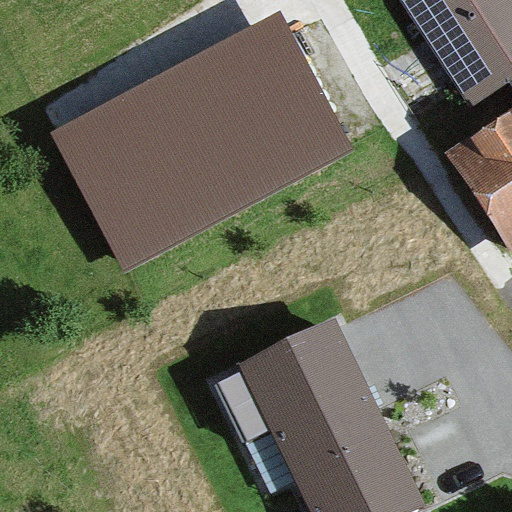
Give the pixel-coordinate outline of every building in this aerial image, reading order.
[(511,0),(400,0),(462,102),(506,75),(511,71),(511,0)] [(55,128),(124,271),(361,158),(292,16),(55,128)] [(511,71),(506,75),(511,85),(511,102),(435,149),(502,261),(511,255),(511,71)] [(67,128),(120,96),(107,74),(53,106),(67,128)] [(409,511),(326,340),(248,378),(313,511),(409,511)]
